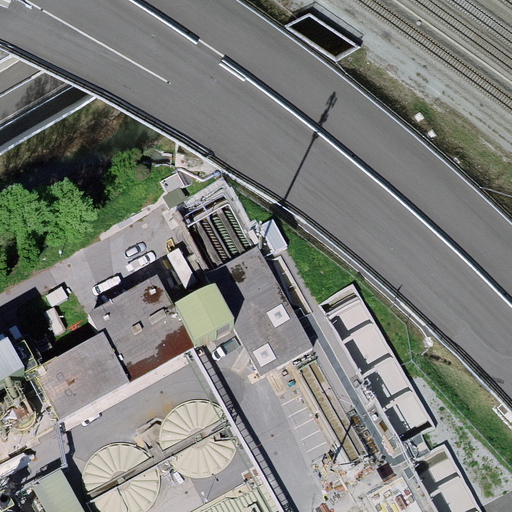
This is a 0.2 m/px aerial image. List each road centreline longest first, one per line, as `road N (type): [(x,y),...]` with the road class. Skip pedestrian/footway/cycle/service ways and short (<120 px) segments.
road 1 (motorway): [(511,269),(314,98),(175,0)]
road 2 (motorway): [(273,135),(468,298),(511,347)]
road 3 (motorway): [(0,20),(107,72),(273,135)]
road 4 (motorway): [(82,0),(161,47),(273,135)]
road 5 (motorway): [(187,0),(0,106)]
road 6 (unknown): [(428,352),(511,499)]
